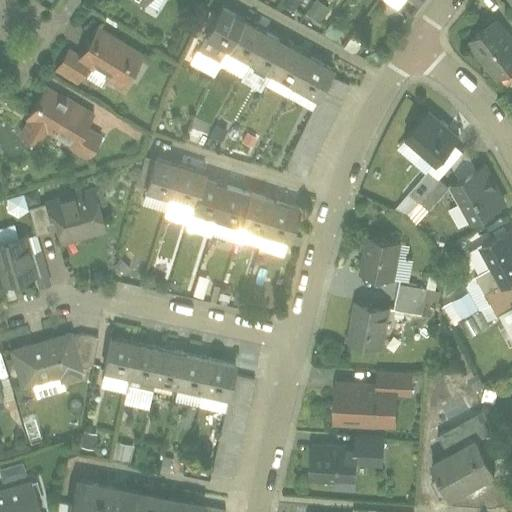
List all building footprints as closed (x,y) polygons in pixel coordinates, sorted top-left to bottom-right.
[(217,1),(198,36),(221,49),(241,14),(217,1)] [(241,14),(221,49),(244,61),(264,26),(241,14)] [(511,62),(511,49),(491,22),(468,39),(495,75),(511,62)] [(68,44),(53,70),(77,83),(87,65),(122,85),(143,49),(98,24),(82,52),(68,44)] [(264,26),(244,61),(267,74),(287,39),(264,26)] [(287,39),(267,74),(290,87),(310,52),(287,39)] [(310,52),(290,87),(314,100),(333,65),(310,52)] [(46,84),(18,132),(37,143),(44,130),(87,155),(101,131),(85,122),(92,111),(46,84)] [(429,165),(451,138),(422,115),(400,141),(429,165)] [(148,155),(137,192),(162,199),(173,162),(148,155)] [(173,162),(162,199),(187,207),(198,170),(173,162)] [(425,169),(393,205),(413,223),(445,187),(425,169)] [(198,170),(187,207),(212,214),(223,177),(198,170)] [(494,207),(475,170),(448,183),(466,220),(494,207)] [(223,177),(212,214),(237,222),(248,184),(223,177)] [(93,184),(43,199),(56,243),(106,229),(93,184)] [(248,184),(237,222),(262,229),(273,192),(248,184)] [(273,192),(262,229),(287,236),(298,199),(273,192)] [(511,280),(511,237),(506,227),(474,243),(497,288),(511,280)] [(0,290),(4,289),(2,282),(37,273),(25,230),(0,237),(0,290)] [(396,241),(365,235),(357,278),(388,284),(396,241)] [(395,280),(389,306),(418,314),(420,303),(432,306),(436,290),(395,280)] [(465,290),(443,303),(452,320),(475,307),(465,290)] [(382,309),(353,303),(344,345),(373,351),(382,309)] [(79,368),(66,330),(9,349),(21,387),(79,368)] [(133,341),(107,335),(99,372),(125,378),(133,341)] [(159,346),(133,341),(125,378),(151,383),(159,346)] [(184,351),(159,346),(151,383),(176,389),(184,351)] [(210,357),(184,351),(176,389),(202,394),(210,357)] [(235,362),(210,357),(202,394),(227,399),(235,362)] [(388,429),(390,386),(332,383),(330,426),(388,429)] [(0,412),(8,410),(0,384),(0,412)] [(471,441),(422,464),(436,494),(485,471),(471,441)] [(357,481),(359,446),(304,443),(302,478),(357,481)] [(0,465),(0,476),(22,472),(19,461),(0,465)] [(88,511),(95,482),(69,477),(61,511),(88,511)] [(0,511),(43,511),(35,481),(0,489),(0,511)] [(115,511),(121,488),(95,482),(88,511),(115,511)] [(142,511),(147,493),(121,488),(115,511),(142,511)] [(170,511),(173,499),(147,493),(142,511),(170,511)] [(197,511),(199,504),(173,499),(170,511),(197,511)]
